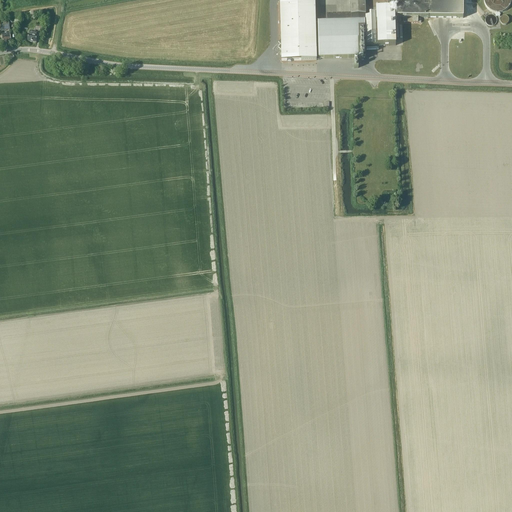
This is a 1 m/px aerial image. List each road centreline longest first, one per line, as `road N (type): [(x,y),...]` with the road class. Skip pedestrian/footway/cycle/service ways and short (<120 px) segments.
road 1 (tertiary): [(511,82),(118,64),(26,49)]
road 2 (track): [(332,75),(335,225)]
